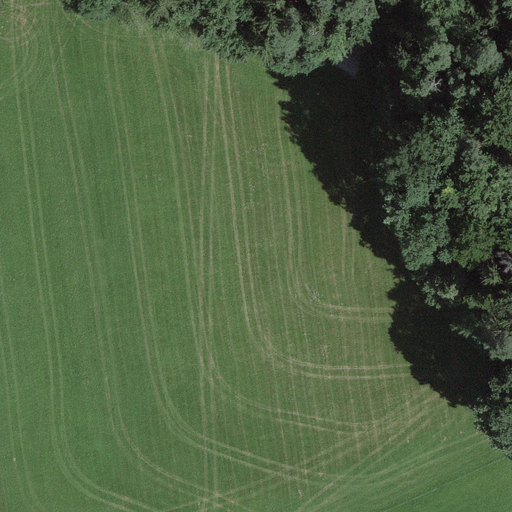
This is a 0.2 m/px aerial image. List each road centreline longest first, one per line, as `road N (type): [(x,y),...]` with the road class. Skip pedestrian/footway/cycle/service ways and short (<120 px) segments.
road 1 (track): [(358,50),(511,334)]
road 2 (track): [(182,0),(324,51),(358,50),(385,0)]
